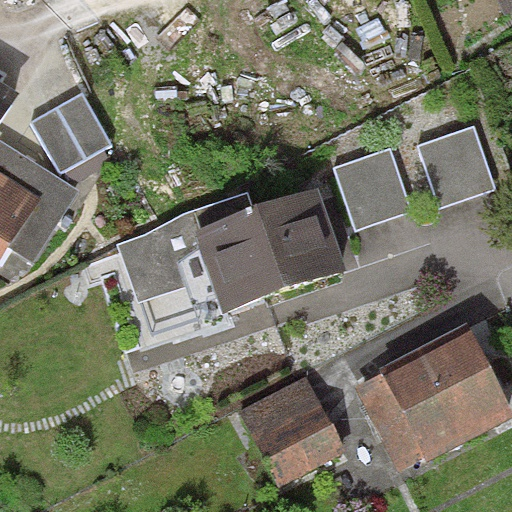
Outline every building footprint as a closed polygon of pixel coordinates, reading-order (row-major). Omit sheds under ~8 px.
[(511,0),(496,0),(503,14),(511,9),(511,0)] [(83,94),(31,123),(61,175),(112,147),(83,94)] [(475,126),(418,145),(439,208),(496,189),(475,126)] [(389,147),(333,168),(356,230),(412,209),(389,147)] [(346,268),(318,188),(196,230),(223,310),(346,268)] [(0,242),(20,209),(0,196),(0,242)] [(498,420),(462,350),(390,387),(426,456),(498,420)] [(307,374),(240,408),(279,485),(346,451),(307,374)]
